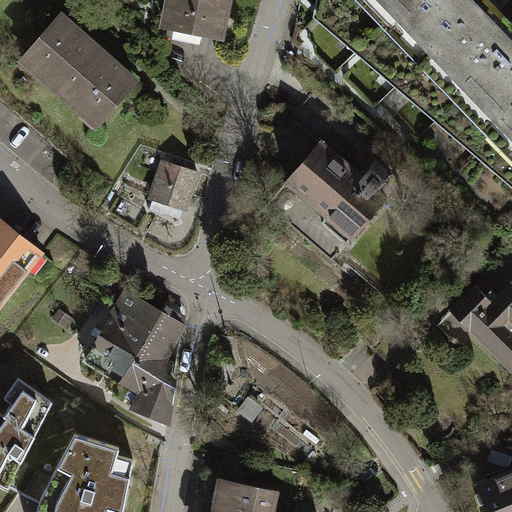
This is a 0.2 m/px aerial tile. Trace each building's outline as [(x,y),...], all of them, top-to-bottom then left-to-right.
[(235,0),(167,0),(162,32),(227,45),(235,0)] [(315,0),(314,7),(320,13),(333,0),(315,0)] [(371,0),(333,0),(320,13),(361,47),(393,12),(381,0),(375,0),(373,2),(371,0)] [(371,0),(373,2),(375,0),(381,0),(393,12),(409,30),(403,36),(425,57),(446,79),(450,74),(467,88),(482,105),(477,111),(498,133),(511,146),(511,23),(489,0),(371,0)] [(393,12),(361,47),(401,80),(425,57),(403,36),(409,30),(393,12)] [(97,134),(141,83),(62,15),(18,65),(97,134)] [(425,57),(401,80),(441,116),(467,88),(450,74),(446,79),(425,57)] [(467,88),(441,116),(481,149),(498,133),(477,111),(482,105),(467,88)] [(511,146),(498,133),(481,149),(511,175),(511,146)] [(345,242),(384,197),(375,189),(390,172),(375,159),(360,176),(320,141),(286,180),(327,216),(322,222),(345,242)] [(202,174),(162,161),(149,200),(153,202),(150,212),(182,223),(186,213),(189,214),(202,174)] [(0,300),(40,249),(0,218),(0,300)] [(124,282),(111,274),(97,300),(110,307),(124,282)] [(511,282),(511,281),(497,295),(479,278),(449,309),(511,371),(511,282)] [(161,311),(125,292),(85,358),(121,379),(161,311)] [(161,311),(121,379),(140,390),(131,407),(157,419),(163,400),(169,381),(154,373),(160,362),(177,332),(181,325),(183,314),(165,303),(161,311)] [(51,399),(18,376),(4,397),(11,401),(3,413),(0,410),(0,480),(8,485),(32,440),(51,399)] [(119,447),(75,433),(40,496),(35,511),(123,511),(134,459),(117,454),(119,447)] [(511,511),(511,470),(478,484),(489,511),(511,511)] [(275,511),(279,491),(220,478),(213,511),(275,511)]
